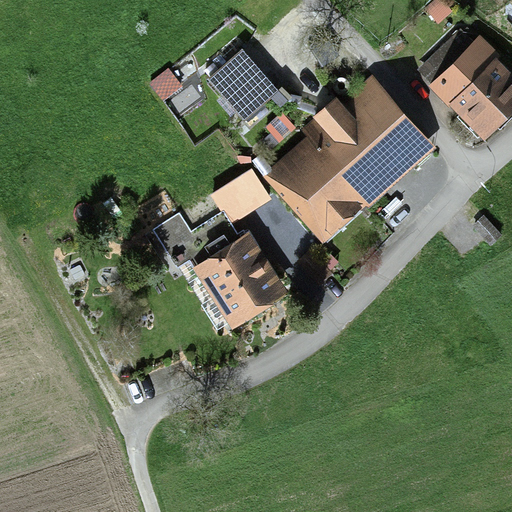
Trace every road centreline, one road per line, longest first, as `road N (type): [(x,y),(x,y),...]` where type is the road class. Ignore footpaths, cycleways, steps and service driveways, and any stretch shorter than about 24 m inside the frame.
road 1 (residential): [(475,172),(339,316),(282,356),(142,420),(137,460),(154,511)]
road 2 (residential): [(475,172),(317,0)]
